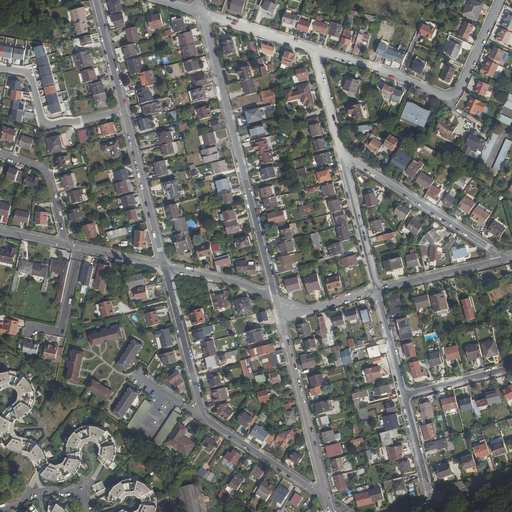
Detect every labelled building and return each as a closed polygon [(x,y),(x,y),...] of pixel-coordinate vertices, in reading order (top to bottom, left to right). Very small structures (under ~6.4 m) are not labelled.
[(120,0),(111,2),(114,14),(125,11),(121,0),(120,0)] [(241,0),(234,0),(232,7),(244,11),(246,2),(241,0)] [(264,1),(261,6),(275,13),(279,6),(268,0),(267,3),(264,1)] [(470,8),(467,14),(478,18),(482,10),(481,10),(483,4),(475,0),(473,0),(471,6),(470,8)] [(74,10),(77,23),(87,20),(88,20),(86,13),(87,12),(86,6),(74,10)] [(287,12),(284,22),(295,26),(296,25),(299,26),(302,19),(302,17),(287,12)] [(351,12),(348,22),(353,24),(357,14),(351,12)] [(119,26),(119,30),(128,28),(126,20),(124,15),(114,17),(115,23),(118,22),(119,26)] [(165,27),(162,15),(151,17),(154,30),(165,27)] [(316,24),(314,28),(321,31),(321,33),(323,34),(324,31),(327,33),(331,22),(327,21),(326,24),(322,22),(324,17),(319,15),(316,24)] [(175,21),(178,34),(188,31),(185,19),(180,20),(176,21),(175,21)] [(299,26),(298,29),(309,33),(311,29),(313,23),(302,19),(299,26)] [(336,20),(333,19),(328,33),(332,35),(340,37),(342,32),(341,32),(342,28),(334,26),(336,20)] [(77,23),(76,23),(79,34),(89,31),(88,26),(87,20),(77,23)] [(476,25),(466,21),(460,35),(469,39),(471,36),(470,35),(472,32),(473,32),(476,25)] [(424,23),(420,33),(432,39),(437,29),(424,23)] [(498,39),(508,43),(511,33),(511,31),(505,29),(504,28),(502,32),(501,36),(499,35),(498,39)] [(139,29),(128,32),(131,42),(141,40),(139,29)] [(351,32),(345,30),(341,42),(351,46),(353,40),(352,40),(353,38),(353,35),(350,34),(351,32)] [(372,36),(360,32),(360,35),(356,45),(355,50),(360,51),(364,38),(370,40),(372,36)] [(181,36),(184,47),(196,44),(194,33),(181,36)] [(92,34),(82,37),(84,46),(94,43),(92,34)] [(465,40),(455,36),(448,53),(458,58),(460,53),(461,51),(463,46),(462,45),(465,40)] [(225,43),(228,55),(238,52),(235,40),(225,43)] [(138,55),(136,44),(125,47),(128,58),(138,55)] [(199,54),(196,44),(184,47),(187,58),(199,54)] [(275,56),(278,47),(276,46),(275,48),(269,45),(267,51),(270,52),(270,55),(275,56)] [(36,49),(39,59),(49,56),(46,46),(36,49)] [(490,56),(488,59),(490,60),(500,64),(506,50),(496,46),(494,53),(492,56),(490,56)] [(385,59),(405,64),(408,53),(388,47),(385,59)] [(7,48),(5,58),(15,59),(17,49),(7,48)] [(17,49),(15,59),(26,61),(27,51),(17,49)] [(90,50),(76,54),(79,69),(95,65),(93,57),(92,58),(90,50)] [(297,55),(287,52),(286,54),(285,53),(284,55),(286,55),(283,63),(293,66),(297,55)] [(49,56),(39,59),(41,64),(40,64),(41,68),(52,65),(49,56)] [(141,58),(130,61),(131,67),(132,67),(134,76),(142,74),(145,73),(141,58)] [(199,59),(187,62),(190,73),(202,70),(199,59)] [(500,64),(490,60),(488,64),(486,67),(485,67),(483,72),(494,76),(497,70),(501,72),(500,73),(503,74),(504,71),(503,71),(504,68),(505,69),(506,67),(500,64)] [(264,61),(261,62),(261,63),(265,76),(269,75),(267,66),(265,67),(264,61)] [(426,66),(415,61),(411,71),(422,75),(426,66)] [(54,75),(52,65),(41,68),(44,77),(54,75)] [(447,65),(441,79),(451,83),(453,78),(453,77),(456,68),(447,65)] [(240,69),(243,82),(244,81),(254,79),(251,66),(240,69)] [(82,71),(85,83),(98,79),(95,68),(82,71)] [(297,72),(299,82),(309,80),(306,69),(297,72)] [(145,73),(142,74),(145,88),(149,87),(156,85),(153,71),(145,73)] [(57,84),(54,75),(44,77),(46,87),(57,84)] [(206,75),(194,78),(197,87),(209,84),(206,75)] [(349,78),(345,89),(356,93),(360,82),(349,78)] [(254,79),(244,81),(248,96),(258,93),(254,79)] [(476,92),(486,96),(491,84),(482,80),(476,92)] [(12,91),(15,91),(23,92),(23,88),(23,85),(22,82),(14,81),(12,91)] [(94,84),(97,96),(107,93),(104,81),(94,84)] [(59,94),(57,84),(46,87),(49,96),(59,94)] [(285,102),(299,99),(300,105),(304,104),(305,109),(316,106),(310,84),(296,87),(297,92),(291,93),(290,89),(282,91),(285,102)] [(393,98),(397,89),(386,85),(383,91),(388,94),(387,95),(393,98)] [(145,88),(137,90),(138,95),(141,95),(144,104),(154,102),(152,93),(151,93),(149,87),(145,88)] [(277,103),(273,89),(262,92),(266,104),(271,102),(272,105),(277,103)] [(401,103),(405,92),(397,89),(393,98),(392,100),(401,103)] [(23,92),(15,91),(13,100),(17,101),(23,102),(24,92),(23,92)] [(110,103),(107,93),(97,96),(96,96),(98,106),(110,103)] [(197,94),(199,101),(209,99),(208,94),(204,95),(203,93),(197,94)] [(61,103),(59,94),(49,96),(51,106),(61,103)] [(488,104),(473,97),(470,104),(471,104),(469,109),(473,111),(473,112),(478,114),(480,109),(485,111),(488,104)] [(430,109),(409,100),(403,116),(424,125),(426,120),(425,120),(430,109)] [(23,102),(17,101),(15,111),(26,112),(27,102),(23,102)] [(64,112),(61,103),(51,106),(54,115),(64,112)] [(148,116),(149,118),(151,118),(161,115),(158,104),(146,107),(147,112),(145,112),(146,116),(148,116)] [(365,118),(361,105),(360,105),(351,108),(349,108),(351,114),(354,113),(356,121),(365,118)] [(202,120),(213,118),(211,112),(212,112),(211,106),(199,110),(202,120)] [(260,108),(247,112),(250,124),(263,120),(260,108)] [(26,112),(15,111),(14,121),(23,124),(24,116),(26,116),(26,112)] [(172,124),(173,128),(181,126),(177,111),(172,112),(175,124),(172,124)] [(312,112),(306,114),(307,118),(310,117),(311,124),(320,122),(317,111),(312,112)] [(511,117),(501,113),(499,119),(511,125),(511,122),(511,117)] [(149,118),(140,121),(143,132),(154,129),(151,118),(149,118)] [(443,119),(436,129),(442,135),(441,137),(453,143),(460,129),(443,119)] [(114,122),(102,125),(105,136),(117,133),(114,122)] [(322,123),(311,126),(314,137),(324,134),(322,123)] [(252,133),(254,138),(267,134),(264,125),(253,128),(253,130),(252,133)] [(18,132),(5,128),(1,140),(7,142),(7,139),(15,141),(18,132)] [(89,140),(86,129),(79,131),(83,146),(89,144),(88,140),(89,140)] [(477,152),(483,155),(488,142),(477,137),(479,133),(473,130),(463,153),(469,156),(472,150),(473,147),(478,149),(477,152)] [(160,135),(163,146),(174,143),(176,143),(173,131),(160,135)] [(409,134),(404,131),(401,137),(405,140),(409,134)] [(214,132),(203,135),(206,147),(217,144),(214,132)] [(293,140),(295,144),(298,143),(302,142),(301,139),(299,139),(299,138),(297,139),(295,132),(292,133),(294,140),(293,140)] [(483,155),(480,162),(486,165),(499,134),(493,132),(488,142),(483,155)] [(379,137),(373,133),(373,134),(370,139),(366,145),(374,150),(374,149),(380,152),(385,144),(387,141),(380,136),(379,137)] [(387,141),(385,144),(393,149),(399,140),(391,134),(388,139),(387,141)] [(25,136),(21,147),(32,151),(36,140),(25,136)] [(49,139),(52,154),(64,151),(61,136),(49,139)] [(256,144),(255,145),(256,148),(257,149),(259,155),(261,154),(271,152),(267,137),(255,140),(256,144)] [(325,138),(315,140),(318,152),(328,149),(325,138)] [(494,168),(500,171),(511,144),(511,139),(507,138),(494,168)] [(119,141),(103,145),(105,152),(113,150),(115,158),(123,156),(119,141)] [(174,143),(163,146),(166,156),(177,154),(174,143)] [(435,151),(422,143),(420,146),(433,154),(435,151)] [(207,162),(220,159),(219,153),(217,154),(216,148),(215,148),(204,150),(207,162)] [(399,149),(392,161),(405,170),(413,158),(399,149)] [(271,152),(261,154),(264,169),(275,166),(277,166),(273,151),(271,152)] [(330,152),(317,156),(320,166),(333,163),(330,152)] [(59,159),(61,169),(69,167),(67,157),(59,159)] [(420,162),(413,158),(406,171),(415,177),(422,167),(418,165),(420,162)] [(168,160),(156,163),(160,178),(171,175),(168,160)] [(225,161),(215,163),(218,175),(228,172),(225,161)] [(264,169),(263,169),(264,173),(263,173),(264,177),(265,177),(266,180),(278,177),(275,166),(264,169)] [(9,179),(23,184),(27,174),(12,169),(9,179)] [(117,172),(119,183),(131,180),(128,169),(117,172)] [(318,173),(321,182),(332,180),(330,170),(318,173)] [(422,172),(416,181),(430,189),(433,184),(435,180),(422,172)] [(64,177),(66,188),(75,185),(73,175),(64,177)] [(462,176),(458,182),(464,185),(470,177),(466,175),(465,177),(462,176)] [(29,178),(26,186),(38,190),(41,180),(36,178),(35,180),(29,178)] [(218,182),(221,193),(231,190),(228,179),(218,182)] [(133,191),(131,180),(119,183),(117,183),(120,195),(133,191)] [(178,180),(166,183),(168,190),(172,189),(174,198),(183,196),(182,195),(181,191),(178,180)] [(333,182),(324,184),(327,196),(336,193),(333,182)] [(442,190),(433,184),(430,189),(427,193),(437,199),(442,190)] [(105,194),(103,187),(94,189),(96,196),(105,194)] [(262,190),(265,200),(266,199),(275,197),(272,187),(262,190)] [(73,198),(75,205),(85,202),(83,195),(82,191),(70,194),(71,198),(73,198)] [(378,199),(382,201),(386,194),(383,192),(378,199)] [(224,195),(226,203),(233,201),(231,193),(224,195)] [(134,194),(124,197),(126,206),(136,204),(134,194)] [(367,195),(370,207),(377,205),(375,200),(374,200),(372,194),(367,195)] [(448,195),(444,202),(450,206),(455,199),(448,195)] [(459,206),(470,213),(476,203),(465,196),(459,206)] [(275,197),(266,199),(268,209),(280,206),(277,197),(275,197)] [(330,201),(333,213),(336,212),(343,210),(340,199),(330,201)] [(0,203),(0,214),(11,217),(13,207),(0,203)] [(395,213),(406,220),(412,210),(408,208),(401,203),(395,213)] [(177,204),(167,207),(170,221),(176,220),(181,219),(177,204)] [(491,214),(479,206),(472,216),(481,221),(485,224),(491,214)] [(85,220),(82,209),(72,211),(73,217),(72,218),(74,223),(85,220)] [(137,209),(128,212),(131,221),(139,219),(137,209)] [(224,213),(226,222),(237,220),(235,212),(235,210),(224,213)] [(334,223),(336,228),(345,225),(348,225),(344,210),(343,210),(336,212),(338,222),(334,223)] [(19,211),(17,220),(30,223),(32,214),(19,211)] [(280,211),(269,214),(271,224),(280,222),(279,219),(281,218),(280,211)] [(39,213),(38,225),(49,226),(50,214),(39,213)] [(181,219),(176,220),(179,235),(190,232),(186,217),(181,219)] [(414,219),(408,228),(418,234),(424,225),(414,219)] [(237,220),(226,222),(229,233),(240,230),(239,228),(237,220)] [(507,228),(495,220),(489,230),(493,232),(493,231),(502,237),(507,228)] [(373,224),(375,233),(385,230),(384,226),(382,221),(373,224)] [(99,237),(96,223),(85,226),(86,232),(88,231),(90,239),(99,237)] [(290,224),(282,226),(282,227),(284,236),(283,236),(285,241),(292,239),(294,239),(292,231),(290,224)] [(336,228),(339,242),(341,242),(349,240),(345,225),(336,228)] [(127,228),(108,232),(110,238),(128,234),(127,228)] [(137,229),(135,245),(146,246),(147,241),(144,240),(145,233),(144,233),(144,230),(137,229)] [(179,235),(177,235),(178,241),(179,240),(180,244),(178,244),(180,252),(187,251),(186,249),(190,248),(191,251),(195,250),(190,232),(179,235)] [(425,235),(423,239),(425,242),(429,239),(433,244),(442,238),(438,233),(433,236),(430,232),(425,235)] [(406,233),(402,235),(406,241),(412,242),(406,233)] [(238,240),(240,249),(251,246),(249,237),(238,240)] [(284,242),(281,242),(284,253),(295,250),(292,239),(285,241),(284,242)] [(179,240),(178,241),(178,242),(176,243),(179,254),(191,251),(190,248),(186,249),(187,251),(180,252),(178,244),(180,244),(179,240)] [(450,241),(445,248),(450,249),(454,243),(450,241)] [(339,242),(328,245),(331,257),(344,253),(341,242),(339,242)] [(214,255),(211,245),(198,248),(200,257),(209,255),(210,256),(214,255)] [(431,245),(429,258),(442,259),(443,248),(431,245)] [(468,248),(454,251),(455,258),(470,255),(468,248)] [(10,252),(0,251),(0,262),(13,266),(16,251),(10,249),(10,252)] [(417,253),(407,256),(410,268),(420,265),(417,253)] [(219,271),(219,272),(222,273),(221,266),(232,263),(230,255),(219,258),(220,260),(216,261),(219,271)] [(291,255),(277,259),(281,273),(290,271),(289,267),(294,265),(291,255)] [(358,255),(343,259),(345,267),(350,265),(354,264),(354,266),(360,264),(358,255)] [(396,259),(386,262),(388,271),(398,268),(396,259)] [(54,260),(51,271),(52,271),(64,274),(61,288),(65,289),(70,263),(66,262),(66,263),(54,260)] [(22,261),(20,272),(46,278),(43,292),(41,292),(40,296),(46,297),(52,271),(51,271),(48,270),(49,267),(22,261)] [(112,265),(97,262),(95,272),(100,273),(99,278),(94,277),(92,287),(107,290),(112,265)] [(91,288),(95,270),(88,268),(84,287),(91,288)] [(149,297),(143,273),(126,277),(129,290),(135,288),(138,299),(149,297)] [(322,288),(318,273),(309,275),(310,278),(305,279),(309,293),(315,292),(314,290),(322,288)] [(341,276),(327,280),(329,290),(334,289),(334,288),(343,285),(341,276)] [(299,278),(286,281),(289,291),(302,288),(299,278)] [(483,280),(479,283),(483,288),(488,286),(483,280)] [(448,309),(444,292),(433,295),(437,312),(448,309)] [(399,293),(388,296),(393,314),(404,312),(399,293)] [(226,294),(212,298),(213,298),(214,302),(215,309),(229,306),(226,294)] [(429,295),(415,298),(418,309),(432,305),(429,295)] [(236,301),(240,315),(252,311),(249,298),(236,301)] [(463,300),(468,320),(470,319),(475,318),(473,310),(470,298),(463,300)] [(111,301),(101,304),(105,317),(115,315),(114,310),(113,310),(111,301)] [(357,311),(347,313),(349,321),(359,319),(360,321),(364,320),(362,311),(361,308),(357,309),(357,311)] [(204,309),(192,312),(193,316),(194,316),(196,325),(205,322),(203,312),(204,311),(204,309)] [(369,309),(362,311),(364,320),(365,324),(373,322),(369,309)] [(156,311),(147,314),(150,327),(161,324),(160,318),(158,319),(156,311)] [(256,317),(259,327),(268,324),(265,315),(256,317)] [(334,319),(336,327),(346,324),(344,316),(338,318),(334,319)] [(322,330),(321,330),(322,334),(323,336),(324,340),(329,338),(327,334),(329,333),(324,317),(319,318),(322,330)] [(409,317),(399,320),(404,340),(411,338),(410,331),(412,331),(409,317)] [(429,333),(436,332),(435,328),(427,330),(426,327),(429,326),(429,323),(425,324),(424,319),(421,319),(424,335),(429,333)] [(5,327),(4,334),(6,334),(7,334),(18,336),(20,330),(18,330),(19,327),(17,327),(18,323),(10,321),(8,328),(5,327)] [(299,327),(302,339),(312,336),(309,324),(299,327)] [(492,324),(476,328),(478,332),(493,328),(492,324)] [(122,325),(92,333),(93,336),(95,344),(99,343),(107,340),(118,338),(125,336),(124,329),(122,325)] [(203,328),(196,330),(199,341),(206,339),(203,328)] [(261,328),(249,332),(252,343),(264,340),(261,328)] [(175,346),(171,329),(157,332),(159,338),(162,350),(175,346)] [(119,364),(129,370),(146,346),(144,344),(137,339),(119,364)] [(315,339),(307,341),(309,350),(317,348),(315,339)] [(496,340),(484,343),(487,356),(500,353),(496,340)] [(215,341),(205,343),(207,352),(206,353),(208,358),(215,356),(219,355),(215,341)] [(418,355),(415,343),(406,345),(409,357),(418,355)] [(484,356),(481,343),(475,344),(475,345),(467,348),(470,359),(484,356)] [(27,344),(25,353),(29,354),(35,355),(39,356),(41,345),(37,344),(37,346),(32,345),(27,344)] [(49,346),(48,346),(46,357),(59,359),(61,345),(56,344),(56,347),(53,347),(49,346)] [(251,350),(252,358),(263,355),(276,351),(274,344),(251,350)] [(459,345),(446,348),(449,359),(461,356),(459,345)] [(326,349),(327,354),(333,353),(342,351),(340,346),(326,349)] [(76,348),(70,379),(80,381),(81,376),(83,369),(85,358),(87,350),(82,349),(76,348)] [(276,351),(263,355),(267,369),(280,366),(277,355),(285,353),(283,349),(276,351)] [(239,350),(225,352),(227,363),(236,361),(235,355),(239,354),(239,350)] [(333,353),(335,360),(343,357),(342,351),(333,353)] [(429,353),(433,366),(444,363),(442,358),(441,358),(439,351),(429,353)] [(175,352),(163,355),(166,365),(177,362),(177,361),(175,357),(176,357),(175,352)] [(307,355),(302,356),(305,369),(317,366),(315,358),(309,360),(307,355)] [(215,356),(208,358),(210,367),(213,366),(214,368),(218,366),(215,356)] [(335,360),(337,368),(345,365),(343,357),(335,360)] [(420,361),(411,363),(415,378),(422,376),(426,375),(425,371),(423,372),(420,361)] [(368,375),(381,371),(380,366),(367,369),(368,374),(368,375)] [(379,381),(378,377),(383,376),(381,371),(368,375),(369,379),(369,380),(370,383),(379,381)] [(179,372),(167,380),(173,389),(185,381),(179,372)] [(278,372),(273,373),(275,383),(280,382),(280,381),(281,381),(281,380),(282,379),(281,378),(281,377),(280,376),(279,377),(278,372)] [(0,377),(0,390),(3,392),(5,389),(9,387),(12,386),(16,387),(19,389),(22,392),(23,395),(21,396),(20,401),(21,403),(21,404),(19,406),(9,412),(4,418),(1,425),(1,433),(4,442),(10,448),(17,452),(25,454),(25,456),(31,458),(32,457),(33,458),(34,459),(38,471),(44,477),(51,481),(59,482),(68,481),(74,477),(80,470),(83,462),(83,449),(83,447),(86,443),(87,445),(93,443),(93,441),(95,441),(99,443),(102,445),(103,448),(104,449),(104,451),(103,455),(100,459),(109,470),(114,463),(117,455),(117,447),(114,439),(108,433),(101,429),(93,427),(84,429),(77,433),(73,439),(69,447),(69,460),(69,463),(68,464),(66,466),(65,465),(59,467),(59,469),(54,468),(50,463),(45,453),(40,446),(33,442),(21,440),(18,438),(19,437),(16,431),(14,431),(14,428),(14,427),(15,424),(17,422),(28,415),(33,409),(36,401),(36,393),(33,385),(28,379),(20,375),(12,373),(4,375),(0,377)] [(309,378),(312,389),(320,387),(326,386),(323,375),(309,378)] [(211,378),(214,387),(226,384),(225,380),(222,381),(220,376),(211,378)] [(94,379),(88,389),(108,401),(109,400),(114,392),(110,390),(99,383),(94,379)] [(390,384),(375,388),(377,395),(392,391),(390,384)] [(511,386),(510,387),(503,391),(508,400),(511,398),(511,386)] [(123,399),(115,412),(121,416),(125,418),(141,393),(131,387),(123,399)] [(312,389),(311,390),(313,397),(322,395),(320,387),(312,389)] [(214,399),(215,403),(229,399),(226,388),(215,391),(217,398),(215,399),(214,399)] [(269,390),(259,392),(261,402),(271,400),(269,390)] [(499,391),(487,394),(488,397),(490,404),(501,401),(499,391)] [(353,394),(357,409),(360,408),(359,403),(362,402),(360,392),(353,394)] [(456,396),(442,399),(445,411),(459,407),(456,396)] [(490,404),(488,397),(485,398),(486,399),(480,401),(480,399),(477,400),(479,408),(490,406),(490,404)] [(471,398),(460,401),(463,412),(474,409),(471,398)] [(146,400),(128,428),(135,432),(153,404),(146,400)] [(328,400),(316,404),(319,415),(331,412),(328,400)] [(424,411),(426,419),(436,416),(432,401),(422,404),(424,411)] [(228,404),(219,406),(220,411),(221,410),(222,414),(221,415),(229,420),(235,412),(229,408),(228,404)] [(154,444),(161,449),(185,412),(178,407),(154,444)] [(244,411),(238,420),(245,424),(249,427),(255,417),(244,411)] [(294,411),(285,413),(288,424),(297,422),(294,411)] [(384,417),(388,431),(398,429),(401,428),(398,413),(384,417)] [(328,416),(318,419),(320,426),(330,423),(328,416)] [(425,430),(427,439),(438,436),(435,423),(426,425),(427,429),(425,430)] [(181,424),(169,443),(188,455),(196,444),(183,436),(188,429),(181,424)] [(258,424),(251,435),(254,437),(255,436),(265,443),(266,441),(271,444),(277,434),(274,432),(272,434),(258,424)] [(388,431),(381,433),(385,447),(394,444),(393,439),(400,437),(398,429),(388,431)] [(334,430),(323,433),(326,443),(336,440),(334,430)] [(281,433),(278,438),(283,441),(280,445),(285,447),(291,439),(288,437),(289,435),(286,433),(285,435),(281,433)] [(217,442),(208,436),(203,444),(209,448),(207,450),(211,452),(217,442)] [(452,437),(428,443),(430,450),(438,447),(438,449),(448,446),(449,450),(456,448),(452,437)] [(492,444),(488,446),(491,454),(493,457),(509,452),(505,440),(492,444)] [(340,443),(328,446),(331,458),(343,454),(340,443)] [(488,446),(488,444),(474,448),(477,458),(491,454),(488,446)] [(389,449),(392,461),(405,458),(403,450),(405,449),(404,445),(389,449)] [(378,448),(373,449),(376,462),(382,460),(380,451),(379,451),(378,448)] [(229,452),(224,460),(234,467),(239,460),(239,461),(243,455),(235,450),(233,454),(229,452)] [(295,453),(291,460),(299,465),(303,458),(295,453)] [(477,465),(474,455),(462,458),(465,469),(477,465)] [(343,457),(333,460),(336,472),(346,469),(343,457)] [(400,463),(403,473),(411,471),(409,463),(408,460),(400,463)] [(450,464),(437,469),(440,478),(453,474),(450,464)] [(257,466),(252,473),(261,479),(266,471),(257,466)] [(203,469),(199,474),(204,478),(205,477),(208,472),(203,469)] [(208,472),(205,477),(211,481),(215,474),(209,470),(208,472)] [(245,480),(234,473),(228,484),(238,490),(245,480)] [(337,480),(339,489),(347,487),(345,478),(342,478),(341,476),(336,477),(336,479),(337,480)] [(403,477),(385,482),(386,486),(395,484),(398,494),(401,493),(400,490),(407,488),(405,480),(404,480),(403,477)] [(259,491),(257,493),(262,496),(262,499),(265,501),(267,500),(275,487),(266,480),(262,486),(259,491)] [(97,484),(100,492),(106,489),(103,482),(97,484)] [(112,497),(111,503),(124,505),(124,502),(125,501),(127,498),(130,496),(130,498),(136,497),(137,495),(141,498),(142,499),(144,502),(144,504),(145,507),(143,511),(142,511),(141,511),(140,511),(125,511),(124,511),(156,511),(158,509),(157,500),(155,493),(148,486),(142,483),(132,482),(124,484),(117,488),(112,497)] [(208,511),(201,484),(180,490),(185,511),(208,511)] [(281,484),(274,495),(282,500),(280,503),(283,504),(291,491),(281,484)] [(372,493),(374,502),(385,498),(383,488),(371,491),(372,493)] [(236,498),(223,491),(220,496),(221,503),(236,498)] [(297,493),(292,501),(298,506),(304,497),(297,493)] [(374,502),(372,493),(356,497),(358,507),(374,503),(374,502)] [(37,511),(33,505),(26,509),(24,511),(64,511),(62,509),(55,504),(47,502),(46,511),(37,511)]
